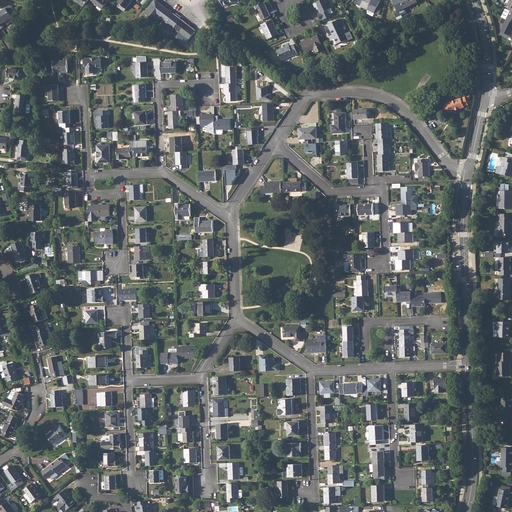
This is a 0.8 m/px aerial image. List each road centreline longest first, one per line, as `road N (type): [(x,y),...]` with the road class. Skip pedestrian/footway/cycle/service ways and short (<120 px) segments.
road 1 (residential): [(469,170),(449,165),(399,106),(366,92),(307,97),(276,142)]
road 2 (tertiary): [(470,364),(469,170)]
road 3 (tertiary): [(466,511),(474,459),(470,364)]
road 4 (residential): [(161,173),(157,85),(207,91)]
road 5 (residential): [(312,371),(315,482),(307,493)]
